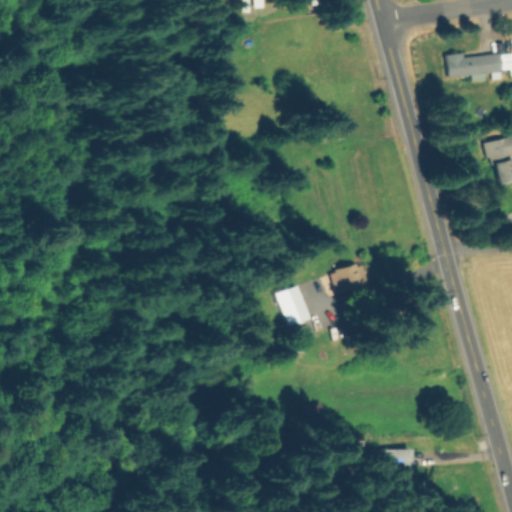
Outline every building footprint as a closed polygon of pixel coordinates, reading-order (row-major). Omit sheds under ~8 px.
[(461,52),(462,57),(503,52),(505,71),(447,78),(444,54),(461,52)] [(511,172),(511,180),(494,185),(483,142),(511,134),(511,152),(507,153),(511,172)] [(360,286),(334,293),(328,271),(359,263),(364,282),(359,283),(360,286)] [(307,318),(286,326),(274,293),(295,285),(307,318)] [(301,352),(287,354),(286,342),(300,341),(301,352)] [(321,418),(305,421),(301,406),(317,402),(321,418)] [(408,449),(407,468),(400,468),(400,475),(396,475),(396,482),(373,480),(375,447),(408,449)]
